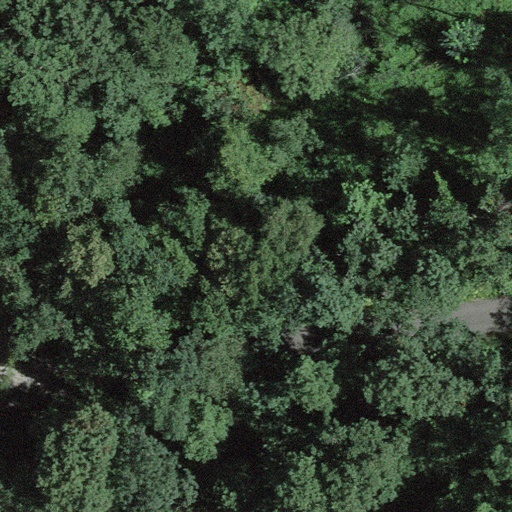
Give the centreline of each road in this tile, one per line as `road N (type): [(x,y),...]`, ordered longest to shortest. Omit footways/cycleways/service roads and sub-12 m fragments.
road 1 (track): [(0,386),(511,308)]
road 2 (track): [(0,159),(12,384)]
